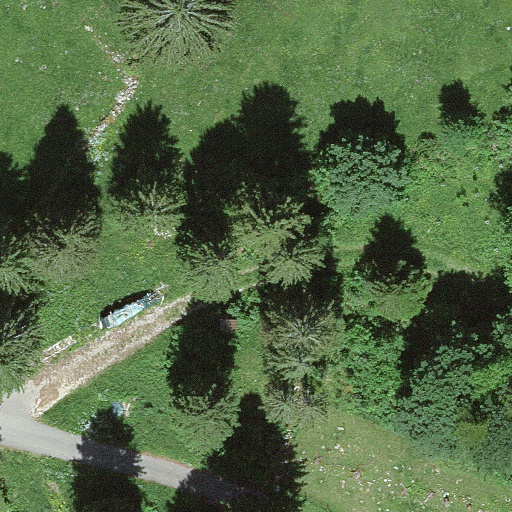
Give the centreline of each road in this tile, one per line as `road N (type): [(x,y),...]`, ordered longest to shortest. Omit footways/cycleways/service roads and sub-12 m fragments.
road 1 (track): [(511,302),(431,276),(352,273),(262,285),(190,309),(30,401),(0,404)]
road 2 (track): [(269,511),(0,426)]
